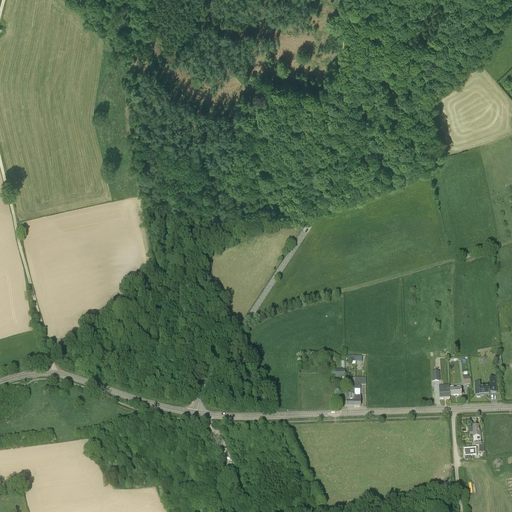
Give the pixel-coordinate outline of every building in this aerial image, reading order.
[(366,378),(363,378),(355,378),(355,384),(354,397),(354,407),(360,407),(360,402),(360,397),(360,385),(363,385),(366,385),(366,378)] [(475,383),(475,396),(477,396),(477,397),(480,397),(480,396),(480,395),(489,395),(489,392),(490,392),(490,393),(496,393),(496,378),(489,378),(490,387),(489,387),(480,388),(480,383),(475,383)] [(354,397),(355,384),(352,384),(347,384),(346,402),(346,407),(354,407),(354,397)] [(450,399),(450,396),(450,390),(449,386),(439,386),(439,399),(450,399)] [(450,390),(450,396),(461,396),(461,389),(460,389),(460,387),(457,387),(457,389),(450,390)] [(481,441),(480,436),(480,431),(479,431),(479,425),(473,426),(474,442),(475,442),(476,446),(479,445),(479,452),(484,452),(484,445),(481,445),(481,441)] [(476,456),(476,448),(464,449),(464,457),(476,456)]
